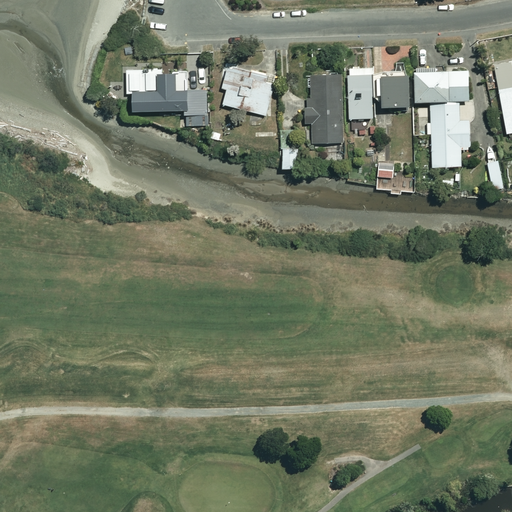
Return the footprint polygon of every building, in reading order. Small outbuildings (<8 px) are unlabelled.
[(511,61),(495,65),(508,133),(511,132),(511,61)] [(373,67),(348,68),(351,119),(375,118),(373,67)] [(160,74),(160,69),(128,70),(128,94),(136,93),(136,111),(187,110),(188,125),(209,125),(208,89),(188,90),(188,73),(160,74)] [(259,75),(228,69),(224,88),(228,89),(225,104),(268,113),(275,83),(258,79),(259,75)] [(431,102),(460,100),(471,100),(470,71),(417,72),(418,102),(431,102)] [(344,74),(311,74),(311,108),(307,108),(307,123),(314,123),(314,143),(344,143),(344,74)] [(412,106),(411,76),(382,77),(382,95),(385,95),(386,107),(412,106)] [(460,100),(431,102),(432,113),(428,113),(428,133),(433,133),(434,167),(463,166),(462,149),(472,148),(471,121),(461,121),(460,100)] [(276,136),(259,137),(259,152),(277,151),(276,136)] [(299,149),(284,149),(285,168),(300,168),(299,149)] [(504,186),(500,160),(489,162),(493,188),(504,186)] [(395,179),(396,165),(380,164),(379,178),(395,179)]
